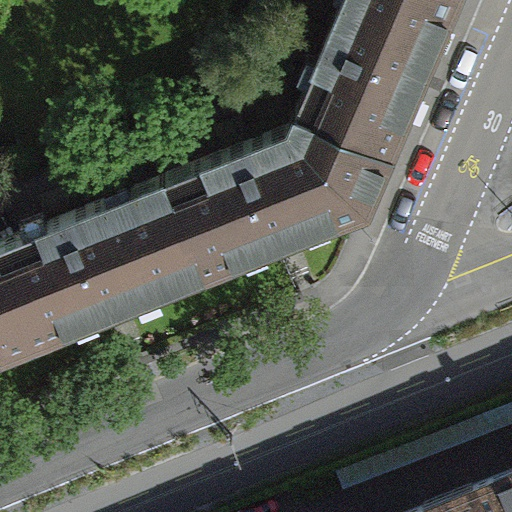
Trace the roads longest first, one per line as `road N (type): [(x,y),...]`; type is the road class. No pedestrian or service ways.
road 1 (residential): [(0,466),(375,317)]
road 2 (residential): [(511,2),(375,317)]
road 3 (residential): [(375,317),(511,263)]
